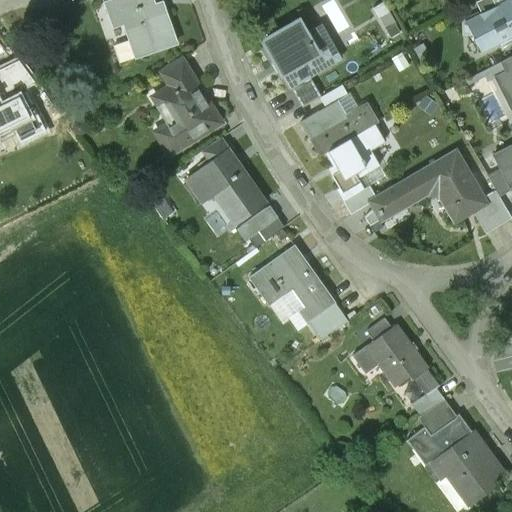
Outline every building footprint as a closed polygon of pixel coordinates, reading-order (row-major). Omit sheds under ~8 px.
[(114,0),(105,4),(111,20),(121,17),(130,39),(112,45),(119,64),(176,42),(161,3),(154,6),(151,0),(114,0)] [(505,0),(485,10),(464,21),(480,52),(511,35),(511,1),(511,0),(505,0)] [(480,0),(485,10),(505,0),(480,0)] [(305,32),(299,21),(263,42),(290,88),(291,88),(310,77),(325,68),(319,56),(334,47),(321,24),(305,32)] [(511,55),(502,61),(507,72),(511,69),(511,55)] [(174,86),(192,75),(181,57),(177,60),(176,59),(161,68),(162,69),(158,72),(167,86),(172,82),(174,86)] [(0,144),(12,138),(15,144),(48,128),(15,63),(0,70),(0,144)] [(511,69),(507,72),(497,77),(511,107),(511,144),(493,154),(499,167),(508,183),(511,181),(511,69)] [(192,75),(174,86),(172,82),(167,86),(153,94),(170,122),(158,130),(173,153),(219,123),(200,92),(202,91),(192,75)] [(310,77),(291,88),(302,107),(319,97),(320,97),(310,77)] [(342,84),(320,97),(319,97),(325,108),(333,103),(334,105),(349,96),(342,84)] [(320,155),(326,152),(375,124),(378,122),(367,103),(341,118),(334,105),(333,103),(325,108),(301,122),(320,155)] [(384,140),(375,124),(326,152),(333,164),(328,167),(338,186),(357,176),(379,163),(370,148),(384,140)] [(211,162),(230,149),(221,137),(202,150),(211,162)] [(456,148),(376,195),(377,198),(370,202),(374,209),(378,207),(382,218),(384,217),(384,216),(429,190),(440,192),(455,218),(471,209),(471,208),(485,200),(482,195),(456,148)] [(232,222),(233,223),(266,199),(265,198),(263,199),(234,158),(235,157),(230,149),(211,162),(186,180),(201,202),(202,202),(199,197),(215,186),(237,218),(232,222)] [(511,189),(508,183),(499,167),(486,173),(494,189),(498,195),(511,189)] [(357,176),(338,186),(336,188),(343,200),(364,188),(357,176)] [(377,198),(376,195),(369,185),(364,188),(343,200),(351,213),(370,202),(377,198)] [(471,208),(471,209),(485,232),(511,217),(498,195),(494,189),(482,195),(485,200),(471,208)] [(269,205),(237,229),(245,240),(247,238),(254,247),(284,226),(269,205)] [(295,245),(251,276),(283,322),(299,310),(327,291),(295,245)] [(346,320),(327,291),(299,310),(318,338),(346,320)] [(373,340),(391,327),(384,317),(366,331),(373,340)] [(373,340),(352,355),(365,373),(379,362),(395,385),(409,375),(421,392),(434,383),(435,382),(395,325),(391,327),(373,340)] [(434,383),(421,392),(410,400),(420,415),(444,398),(434,383)] [(416,417),(424,427),(430,435),(456,415),(444,398),(420,415),(416,417)] [(452,471),(474,500),(506,477),(471,430),(470,430),(458,414),(456,415),(430,435),(424,427),(406,440),(424,465),(428,461),(441,479),(452,471)]
